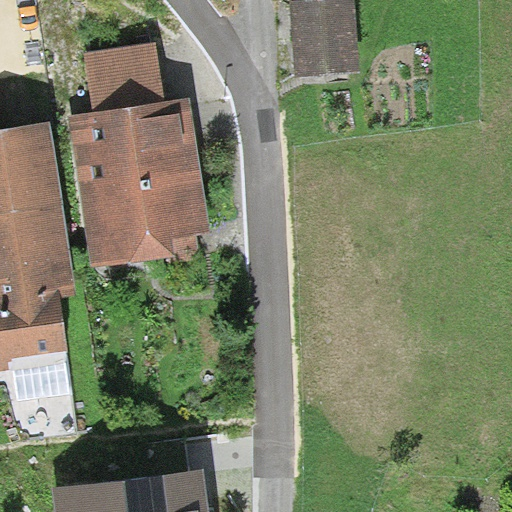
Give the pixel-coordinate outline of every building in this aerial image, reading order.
[(346,0),(290,4),(295,79),(362,74),(356,0),(346,0)] [(85,55),(93,115),(165,105),(157,45),(85,55)] [(93,115),(70,118),(92,273),(198,258),(196,239),(209,237),(190,101),(165,105),(93,115)] [(52,128),(0,134),(0,374),(69,366),(61,302),(74,301),(52,128)] [(204,511),(198,472),(45,483),(48,511),(204,511)]
